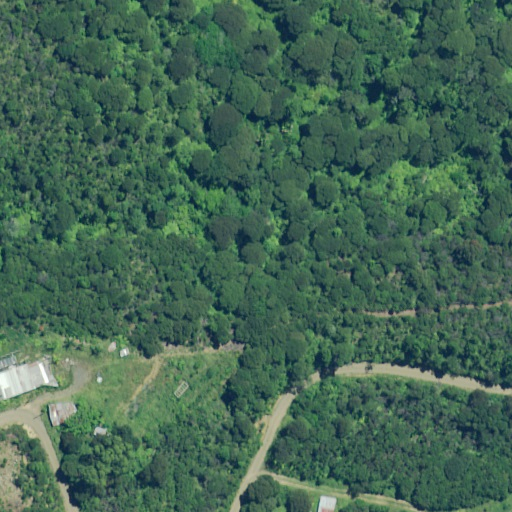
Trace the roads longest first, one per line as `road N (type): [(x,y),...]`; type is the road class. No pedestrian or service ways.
road 1 (track): [(228,511),(281,407),(336,368),(388,361),(511,385)]
road 2 (track): [(0,422),(31,416),(77,511)]
